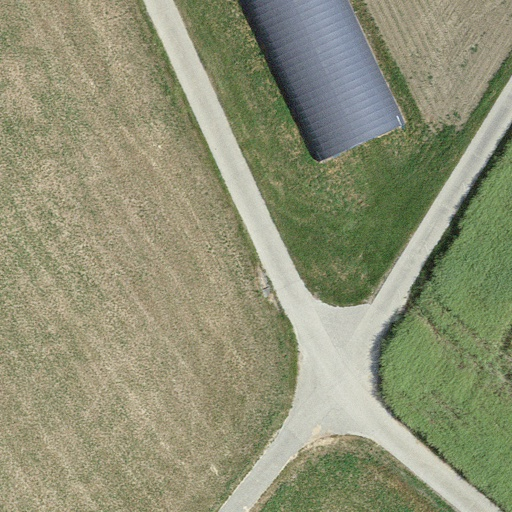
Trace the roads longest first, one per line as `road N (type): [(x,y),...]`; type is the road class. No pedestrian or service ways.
road 1 (track): [(157,0),(336,391),(481,511)]
road 2 (track): [(511,106),(336,391),(235,511)]
